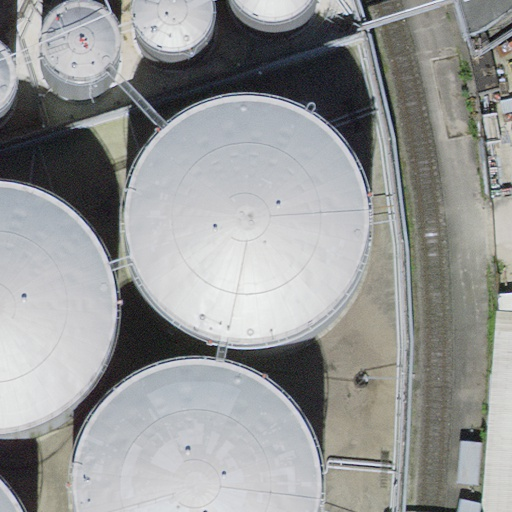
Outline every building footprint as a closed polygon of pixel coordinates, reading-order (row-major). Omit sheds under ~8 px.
[(0,0),(0,19),(6,18),(31,0),(0,0)] [(169,0),(167,13),(169,27),(175,38),(184,48),(201,54),(215,54),(228,49),(237,42),(245,30),(248,16),(247,6),(244,0),(169,0)] [(268,0),(270,4),(281,15),(295,22),(308,24),(324,21),(341,9),(347,0),(268,0)] [(123,6),(103,7),(91,14),(78,31),(75,45),(78,58),(83,69),(93,79),(110,85),(124,85),(137,80),(146,73),(153,61),(156,47),(155,37),(150,24),(136,11),(123,6)] [(16,39),(0,39),(0,117),(2,118),(16,118),(29,113),(38,105),(46,93),(49,80),(48,70),(43,57),(29,43),(16,39)] [(366,125),(316,98),(272,94),(229,104),(193,129),(167,164),(155,205),(158,249),(175,289),(205,321),(251,343),(295,346),(337,333),(373,307),(389,286),(405,246),(407,202),(393,160),(366,125)] [(111,222),(62,195),(18,190),(0,194),(0,439),(41,442),(83,430),(118,404),(135,383),(151,342),(152,299),(139,257),(111,222)] [(319,396),(270,368),(226,364),(183,375),(146,399),(121,435),(109,475),(110,511),(359,511),(360,472),(347,430),(319,396)] [(52,511),(28,481),(0,465),(0,511),(52,511)]
